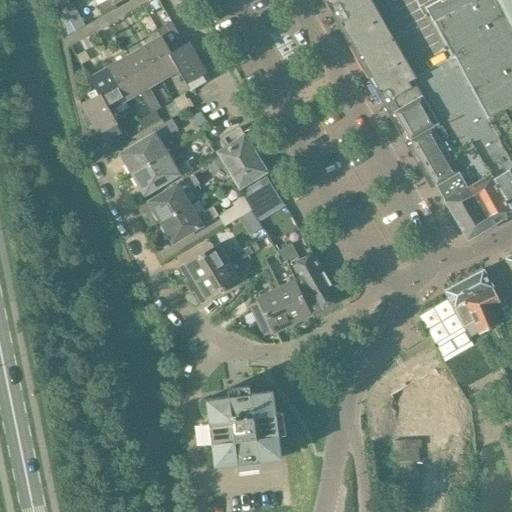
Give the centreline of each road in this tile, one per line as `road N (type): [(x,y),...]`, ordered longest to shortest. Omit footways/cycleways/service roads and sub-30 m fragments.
road 1 (residential): [(404,280),(296,349),(240,346),(191,320),(156,283),(91,154)]
road 2 (residential): [(439,248),(298,0)]
road 3 (residential): [(276,114),(358,250),(377,273),(404,280)]
road 4 (residential): [(276,114),(245,113),(166,0)]
road 5 (primary): [(0,351),(33,511)]
road 6 (residential): [(404,280),(401,306),(352,373),(344,408)]
road 7 (residential): [(232,0),(270,61),(279,87),(276,114)]
